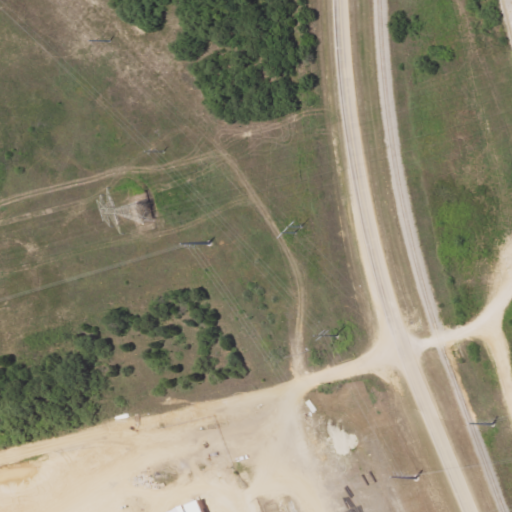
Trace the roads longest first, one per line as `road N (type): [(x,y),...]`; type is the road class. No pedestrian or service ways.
road 1 (residential): [(404,351),(369,232),(346,101),(340,0)]
road 2 (residential): [(468,511),(404,351)]
